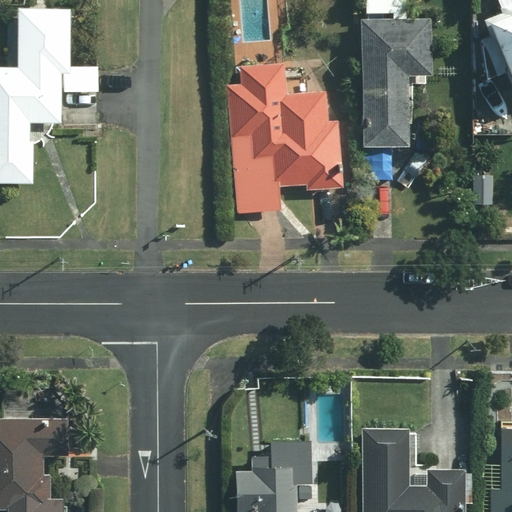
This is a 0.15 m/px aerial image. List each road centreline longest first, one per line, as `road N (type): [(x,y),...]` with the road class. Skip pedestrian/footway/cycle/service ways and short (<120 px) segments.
road 1 (residential): [(162,301),(511,302)]
road 2 (residential): [(162,301),(162,511)]
road 3 (residential): [(0,301),(162,301)]
